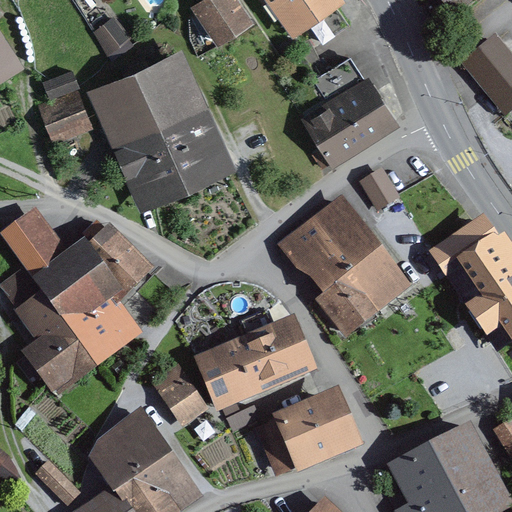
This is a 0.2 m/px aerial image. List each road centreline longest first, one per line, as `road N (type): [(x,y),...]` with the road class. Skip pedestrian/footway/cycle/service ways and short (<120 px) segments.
road 1 (residential): [(250,247),(285,282),(390,449)]
road 2 (residential): [(250,247),(333,185),(446,118)]
road 3 (residential): [(346,469),(199,511)]
road 4 (residential): [(511,389),(390,449)]
road 5 (secondary): [(446,118),(383,0)]
road 6 (secondary): [(511,219),(446,118)]
